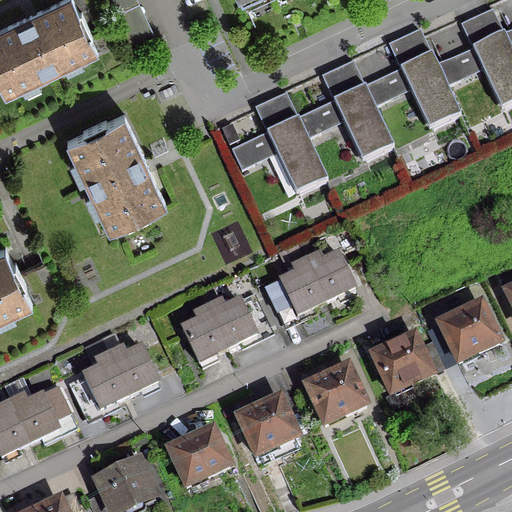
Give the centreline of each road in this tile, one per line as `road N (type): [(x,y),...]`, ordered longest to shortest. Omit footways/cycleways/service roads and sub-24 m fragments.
road 1 (residential): [(0,491),(384,312)]
road 2 (residential): [(187,59),(205,88),(232,86),(419,0)]
road 3 (residential): [(187,59),(0,150)]
